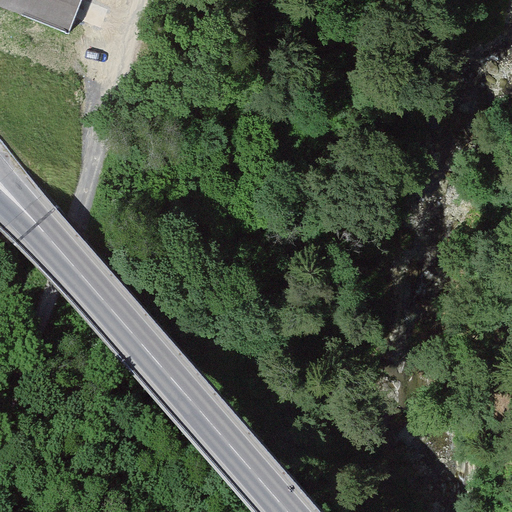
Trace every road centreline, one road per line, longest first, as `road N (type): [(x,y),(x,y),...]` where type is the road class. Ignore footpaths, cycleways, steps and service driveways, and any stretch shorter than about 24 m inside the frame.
road 1 (secondary): [(0,183),(292,511)]
road 2 (track): [(0,407),(44,306),(134,0)]
